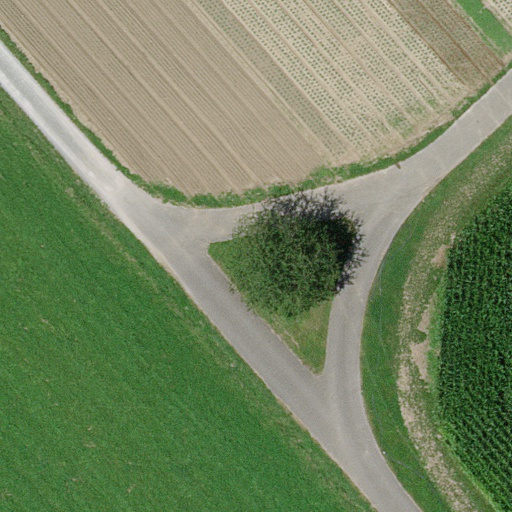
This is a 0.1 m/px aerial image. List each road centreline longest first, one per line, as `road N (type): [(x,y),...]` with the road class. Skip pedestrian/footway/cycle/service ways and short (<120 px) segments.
road 1 (track): [(160,234),(395,511)]
road 2 (track): [(381,205),(348,326),(350,461)]
road 3 (track): [(0,58),(160,234)]
road 4 (track): [(160,234),(381,205)]
road 5 (track): [(381,205),(511,84)]
